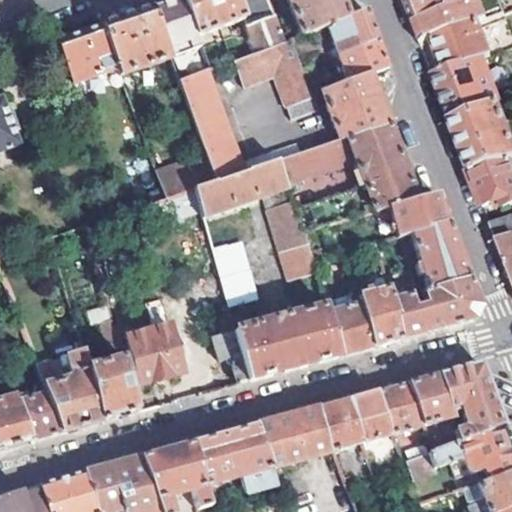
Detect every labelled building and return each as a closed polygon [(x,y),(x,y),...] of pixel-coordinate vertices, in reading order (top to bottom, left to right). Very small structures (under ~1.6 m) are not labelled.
[(169,0),(157,5),(150,8),(169,59),(178,84),(206,72),(209,71),(196,39),(181,0),(169,0)] [(181,0),(196,39),(243,21),(234,0),(181,0)] [(234,0),(243,21),(256,53),(283,43),(266,0),(234,0)] [(285,0),(299,36),(326,26),(346,19),(339,0),(285,0)] [(403,0),(407,8),(421,46),(433,41),(479,24),(506,15),(500,0),(403,0)] [(110,23),(100,26),(116,69),(119,78),(169,59),(150,8),(110,23)] [(346,19),(326,26),(334,50),(330,50),(331,56),(337,54),(375,41),(373,34),(365,12),(346,19)] [(479,24),(433,41),(446,74),(486,60),(492,57),(479,24)] [(100,26),(56,44),(72,86),(116,69),(100,26)] [(232,62),(243,88),(269,78),(275,81),(290,121),(316,111),(290,41),(283,43),(256,53),(232,62)] [(384,63),(375,41),(337,54),(345,78),(341,79),(343,85),(369,76),(387,69),(384,63)] [(448,116),(452,125),(502,106),(504,105),(486,60),(446,74),(435,79),(448,116)] [(204,156),(215,184),(245,173),(206,72),(178,84),(204,156)] [(343,85),(320,92),(338,141),(387,124),(384,116),(369,76),(343,85)] [(0,152),(18,146),(0,101),(0,152)] [(467,166),(470,174),(511,162),(511,161),(511,135),(502,106),(452,125),(467,166)] [(400,160),(387,124),(338,141),(277,162),(286,185),(354,163),(368,199),(362,200),(358,190),(294,210),(301,232),(327,225),(375,211),(415,199),(412,193),(400,160)] [(204,156),(155,173),(161,188),(166,201),(215,184),(204,156)] [(201,212),(203,218),(263,199),(288,282),(314,274),(310,262),(301,232),(294,210),(286,185),(277,162),(245,173),(215,184),(195,191),(201,212)] [(481,201),(483,207),(502,201),(504,207),(511,203),(511,162),(470,174),(481,201)] [(161,188),(148,192),(152,205),(166,201),(161,188)] [(147,207),(154,227),(201,212),(195,191),(166,201),(152,205),(147,207)] [(415,199),(375,211),(378,221),(395,217),(397,227),(393,227),(396,234),(399,233),(402,237),(412,235),(447,225),(441,210),(436,196),(415,199)] [(495,236),(498,245),(511,240),(511,220),(491,227),(495,236)] [(325,258),(334,256),(327,225),(301,232),(310,262),(325,258)] [(421,266),(414,268),(418,279),(423,278),(427,292),(468,280),(451,235),(447,225),(412,235),(421,266)] [(511,240),(498,245),(501,254),(511,282),(511,240)] [(212,251),(228,309),(257,301),(240,243),(212,251)] [(320,295),(334,291),(325,258),(310,262),(314,274),(320,295)] [(407,297),(404,285),(386,290),(400,340),(428,333),(472,321),(479,307),(468,280),(427,292),(407,297)] [(376,347),(400,340),(386,290),(358,297),(361,306),(372,348),(376,347)] [(342,356),(372,348),(361,306),(332,313),(331,309),(324,310),(337,357),(342,356)] [(324,310),(323,308),(235,332),(248,382),(297,368),(337,357),(324,310)] [(112,321),(101,323),(109,352),(120,351),(112,321)] [(140,388),(182,376),(168,328),(127,338),(140,388)] [(235,332),(213,339),(219,361),(226,361),(233,369),(237,386),(248,382),(235,332)] [(87,371),(83,354),(67,357),(71,374),(68,380),(55,382),(49,363),(37,366),(47,394),(61,434),(66,433),(101,425),(87,371)] [(134,415),(138,413),(123,362),(87,371),(101,425),(134,415)] [(465,432),(463,427),(455,429),(456,433),(459,441),(502,424),(491,394),(480,363),(438,375),(451,418),(459,416),(457,412),(462,411),(469,431),(465,432)] [(409,384),(423,426),(451,418),(438,375),(432,377),(409,384)] [(377,392),(391,435),(423,426),(409,384),(402,386),(377,392)] [(0,450),(24,444),(30,443),(16,398),(14,392),(8,395),(8,400),(0,401),(0,450)] [(347,401),(363,443),(391,435),(377,392),(371,394),(347,401)] [(61,434),(47,394),(24,402),(21,397),(16,398),(30,443),(53,436),(61,434)] [(318,409),(333,451),(363,443),(347,401),(342,403),(318,409)] [(308,412),(255,427),(272,469),(333,451),(318,409),(308,412)] [(432,452),(400,464),(406,479),(412,477),(413,482),(437,474),(434,468),(457,460),(466,464),(469,475),(484,471),(488,480),(511,471),(511,449),(502,424),(459,441),(432,452)] [(192,445),(209,504),(217,502),(213,485),(272,469),(255,427),(223,436),(192,445)] [(459,441),(456,433),(428,442),(432,452),(459,441)] [(428,442),(397,454),(400,464),(432,452),(428,442)] [(159,511),(171,511),(167,498),(189,492),(195,510),(209,504),(192,445),(167,451),(140,458),(159,511)] [(336,459),(344,479),(353,477),(346,457),(336,459)] [(111,466),(84,474),(97,511),(159,511),(140,458),(111,466)] [(217,502),(278,484),(272,469),(213,485),(217,502)] [(511,471),(488,480),(478,484),(484,502),(476,505),(476,509),(472,510),(473,511),(491,511),(511,505),(511,471)] [(40,487),(48,511),(97,511),(84,474),(60,481),(40,487)] [(464,488),(472,510),(476,509),(476,505),(484,502),(478,484),(464,488)] [(48,511),(40,487),(0,497),(0,511),(48,511)]
